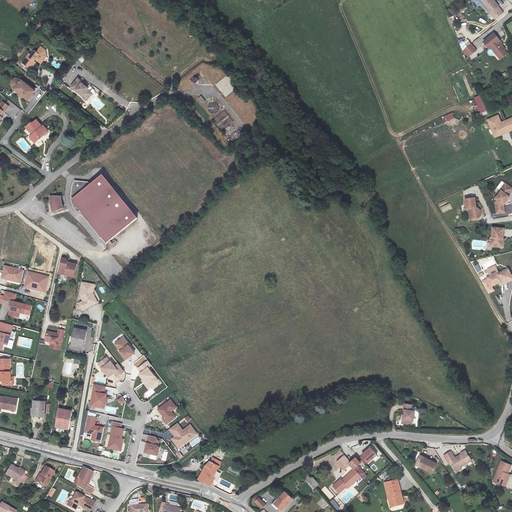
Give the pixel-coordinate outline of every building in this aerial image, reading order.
[(493,0),(478,0),(490,13),(499,6),(493,0)] [(504,13),(499,6),(490,13),(495,20),(504,13)] [(494,33),(484,41),(489,49),(491,47),(495,52),(497,50),(500,54),(505,51),(505,49),(502,45),(501,43),(502,43),(494,33)] [(477,50),(471,44),(463,51),(469,57),(477,50)] [(491,47),(489,49),(498,60),(507,54),(505,51),(500,54),(497,50),(495,52),(491,47)] [(35,64),(39,68),(44,61),(44,56),(40,53),(36,58),(34,56),(31,60),(29,59),(21,68),(30,75),(33,71),(32,70),(35,67),(33,66),(35,64)] [(77,76),(71,84),(82,92),(83,90),(88,95),(92,91),(87,86),(88,86),(81,81),(82,80),(77,76)] [(28,102),(35,90),(21,79),(18,81),(14,77),(8,84),(13,90),(28,102)] [(88,99),(98,111),(105,106),(94,94),(88,99)] [(489,114),(480,95),(473,98),(480,113),(472,116),(474,121),(489,114)] [(202,96),(197,99),(202,104),(206,101),(202,96)] [(207,106),(212,114),(220,109),(215,101),(207,106)] [(223,131),(234,121),(224,110),(213,120),(223,131)] [(447,121),(455,117),(452,112),(444,116),(447,121)] [(482,123),(485,131),(487,131),(491,139),(499,135),(499,134),(503,132),(504,134),(511,129),(511,117),(511,118),(511,120),(504,123),(503,122),(499,124),(495,125),(492,118),(482,123)] [(27,123),(22,127),(28,135),(26,138),(31,144),(36,140),(36,136),(38,134),(39,135),(44,131),(40,126),(38,127),(33,121),(29,124),(27,123)] [(86,191),(77,179),(74,183),(73,188),(72,192),(73,199),(73,203),(76,207),(79,212),(80,212),(81,211),(86,217),(108,243),(140,216),(107,177),(89,193),(86,191)] [(511,188),(504,183),(494,198),(496,199),(494,202),(496,212),(503,211),(502,204),(507,197),(505,196),(511,188)] [(60,197),(54,197),(54,199),(50,199),(52,212),(62,209),(61,205),(60,197)] [(468,199),(458,201),(460,210),(462,209),(464,217),(468,220),(473,219),(475,216),(474,211),(470,208),(468,199)] [(491,236),(490,242),(493,242),(492,246),(502,246),(502,244),(503,240),(502,240),(502,237),(503,237),(503,231),(492,231),(492,236),(491,236)] [(68,259),(63,258),(60,271),(64,272),(63,275),(75,277),(77,265),(69,264),(69,261),(68,261),(68,259)] [(21,284),(25,270),(6,265),(2,278),(21,284)] [(51,276),(29,271),(24,287),(46,293),(51,276)] [(511,281),(506,272),(497,277),(496,275),(489,280),(491,283),(488,286),(490,290),(498,285),(501,284),(502,286),(511,281)] [(97,284),(83,282),(81,295),(83,300),(79,303),(82,311),(100,303),(95,294),(97,284)] [(4,300),(11,302),(12,300),(16,301),(18,294),(6,291),(4,300)] [(26,314),(28,304),(16,301),(12,300),(11,302),(8,315),(20,318),(21,313),(26,314)] [(13,330),(0,326),(0,333),(1,334),(0,337),(0,342),(10,345),(13,335),(11,335),(13,330)] [(86,331),(74,328),(70,347),(83,349),(86,331)] [(59,350),(63,330),(57,329),(56,335),(46,333),(44,343),(52,344),(51,349),(59,350)] [(123,337),(113,344),(118,350),(117,352),(124,361),(135,353),(129,346),(130,345),(123,337)] [(112,361),(108,357),(100,365),(108,377),(114,374),(117,379),(126,372),(120,364),(117,365),(114,361),(112,361)] [(9,362),(0,359),(0,379),(9,381),(11,372),(8,371),(9,362)] [(152,366),(147,361),(137,369),(140,373),(138,375),(148,390),(159,381),(149,369),(152,366)] [(106,394),(107,387),(95,385),(91,406),(106,409),(109,395),(106,394)] [(15,398),(0,395),(0,408),(12,411),(15,398)] [(122,396),(117,400),(121,405),(126,402),(122,396)] [(176,408),(171,399),(157,409),(163,417),(162,418),(167,425),(175,417),(172,412),(176,408)] [(404,404),(404,399),(398,399),(398,401),(395,402),(396,406),(398,406),(398,415),(397,415),(398,421),(407,421),(407,415),(410,414),(409,404),(404,404)] [(42,405),(31,404),(30,418),(42,418),(42,405)] [(67,413),(55,411),(52,429),(64,431),(67,413)] [(98,418),(89,416),(85,433),(93,435),(92,440),(101,443),(105,428),(96,425),(98,418)] [(125,426),(113,423),(108,449),(121,451),(125,426)] [(178,423),(169,430),(174,436),(171,439),(178,448),(198,434),(190,424),(183,429),(178,423)] [(156,437),(148,435),(146,443),(145,443),(143,455),(157,456),(159,447),(158,445),(159,442),(156,437)] [(378,455),(370,447),(360,455),(367,463),(378,455)] [(468,461),(462,452),(451,459),(452,461),(448,463),(453,472),(457,470),(456,468),(468,461)] [(417,455),(414,463),(420,466),(418,469),(429,474),(433,464),(417,455)] [(342,471),(346,467),(339,459),(335,463),(342,471)] [(350,473),(353,471),(356,468),(351,462),(346,467),(350,473)] [(205,463),(195,481),(205,486),(214,468),(205,463)] [(508,466),(498,463),(491,481),(496,483),(497,485),(502,487),(504,480),(503,480),(508,466)] [(0,474),(14,481),(19,471),(5,464),(0,473),(0,474)] [(48,470),(39,465),(32,480),(41,484),(48,470)] [(70,484),(86,491),(88,487),(82,485),(88,471),(78,466),(70,484)] [(353,471),(350,473),(339,481),(338,480),(330,487),(336,493),(344,487),(345,489),(358,478),(353,471)] [(313,477),(310,478),(307,475),(303,478),(314,489),(319,484),(313,477)] [(386,499),(388,508),(397,506),(395,496),(398,496),(394,481),(380,484),(383,500),(386,499)] [(326,486),(321,489),(330,500),(334,497),(326,486)] [(47,495),(51,497),(56,489),(51,487),(47,495)] [(278,510),(288,498),(280,492),(270,504),(278,510)] [(79,510),(83,511),(86,511),(90,507),(83,504),(85,501),(74,495),(69,502),(66,507),(72,511),(75,506),(80,508),(79,510)] [(267,505),(258,497),(253,502),(261,509),(267,505)] [(336,503),(335,503),(332,500),(330,502),(337,509),(340,507),(336,503)] [(15,511),(16,510),(1,502),(0,504),(0,511),(15,511)]
